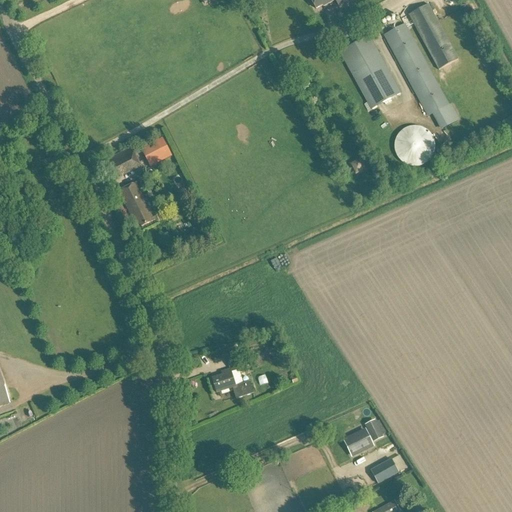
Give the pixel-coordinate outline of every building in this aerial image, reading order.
[(310,0),(316,10),(335,0),(339,7),(350,1),(349,0),(310,0)] [(427,7),(408,17),(438,72),(457,62),(427,7)] [(405,26),(385,36),(429,118),(433,116),(449,107),(405,26)] [(369,39),(341,54),(373,111),(401,95),(369,39)] [(433,154),(434,152),(434,149),(434,147),(433,144),(433,142),(431,139),(430,137),(428,135),(427,133),(425,132),(422,131),(420,130),(417,129),(415,129),(412,129),(410,129),(407,130),(405,131),(403,132),(401,133),(399,135),(397,137),(396,139),(395,142),(394,144),(393,147),(393,149),(393,152),(394,154),(394,157),(396,159),(397,161),(399,163),(400,165),(402,166),(405,168),(407,169),(410,169),(412,170),(415,170),(417,169),(420,169),(422,168),(424,166),(426,165),(428,163),(430,161),(431,159),(432,157),(433,154)] [(141,149),(146,160),(161,154),(156,142),(141,149)] [(105,162),(114,181),(141,168),(132,149),(105,162)] [(366,170),(361,159),(350,165),(356,176),(366,170)] [(152,198),(144,201),(136,184),(119,192),(136,227),(140,225),(142,228),(156,221),(151,209),(156,207),(152,198)] [(228,369),(234,368),(236,375),(243,373),(241,365),(238,353),(225,357),(228,369)] [(223,376),(212,380),(217,394),(232,389),(236,401),(253,395),(249,383),(236,387),(231,371),(222,374),(223,376)] [(0,407),(9,404),(0,378),(0,407)] [(382,439),(374,421),(363,426),(372,444),(382,439)] [(352,457),(373,447),(365,432),(345,442),(352,457)] [(377,486),(399,473),(391,459),(369,471),(377,486)] [(376,511),(399,511),(394,502),(376,511)]
